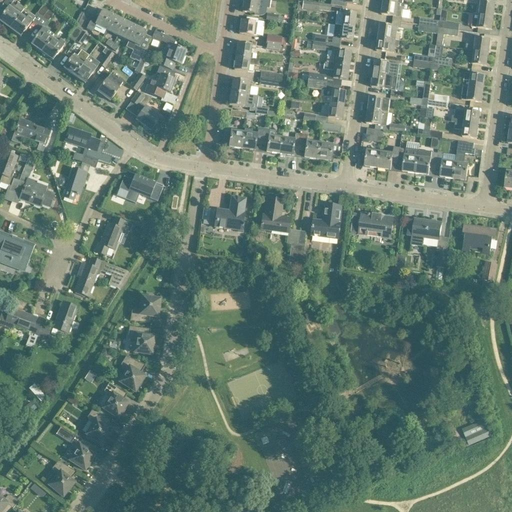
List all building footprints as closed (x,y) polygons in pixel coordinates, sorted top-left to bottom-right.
[(256,0),(243,0),(242,13),(255,14),(254,16),(260,17),(263,16),(264,15),(266,13),(266,8),(270,8),(270,0),(256,0),(257,0),(256,0)] [(384,1),(382,16),(393,17),(402,18),(403,11),(407,12),(408,6),(402,5),(402,4),(384,1)] [(330,13),(330,6),(303,2),(301,11),(318,13),(318,11),(330,13)] [(481,3),(480,12),(479,15),(494,17),(495,4),(481,2),(481,3)] [(24,9),(18,4),(16,7),(12,4),(9,8),(8,7),(0,18),(0,22),(10,30),(20,16),(19,16),(24,9)] [(64,16),(68,9),(59,4),(55,11),(64,16)] [(42,19),(50,9),(44,5),(37,15),(36,15),(42,19)] [(48,23),(55,13),(56,13),(50,9),(42,19),(48,24),(49,24),(48,23)] [(107,31),(114,17),(108,14),(108,13),(104,10),(103,12),(102,11),(99,19),(93,16),(86,30),(92,33),(95,26),(107,31)] [(84,13),(83,15),(80,13),(76,21),(79,23),(76,28),(82,31),(89,16),(84,13)] [(354,28),(356,15),(343,13),(343,14),(336,13),(336,18),(335,25),(354,28)] [(492,31),(494,17),(479,15),(479,16),(474,15),(472,28),(492,31)] [(31,24),(30,24),(34,19),(29,16),(26,20),(20,16),(10,30),(21,38),(31,24)] [(118,37),(125,22),(119,19),(120,18),(115,16),(115,17),(114,17),(107,31),(118,37)] [(440,16),(439,22),(438,28),(458,30),(459,25),(448,23),(449,17),(440,16)] [(241,21),(239,35),(255,37),(258,20),(246,18),(246,22),(241,21)] [(438,28),(439,22),(420,19),(419,25),(438,28)] [(129,42),(136,28),(131,25),(131,24),(127,21),(126,23),(125,22),(118,37),(128,42),(129,42)] [(352,42),(354,28),(335,25),(334,33),(335,34),(334,39),(352,42)] [(380,25),(379,37),(399,40),(400,35),(396,35),(397,28),(392,27),(380,25)] [(437,35),(438,28),(419,25),(418,32),(437,35)] [(127,45),(126,48),(133,51),(130,59),(139,63),(141,60),(146,50),(150,40),(145,37),(147,33),(142,30),(142,29),(138,27),(137,28),(136,28),(129,42),(128,42),(127,45)] [(82,31),(76,28),(69,38),(69,37),(68,38),(75,42),(82,32),(82,31)] [(438,28),(437,35),(444,35),(457,37),(458,30),(438,28)] [(42,54),(53,40),(46,34),(47,32),(43,29),(41,31),(30,45),(42,54)] [(86,45),(91,37),(83,32),(76,42),(81,46),(83,43),(86,45)] [(180,66),(186,52),(173,47),(176,40),(155,32),(152,40),(167,45),(159,66),(172,71),(174,64),(180,66)] [(442,47),(444,35),(437,35),(436,46),(442,47)] [(268,37),(267,43),(281,46),(286,46),(286,41),(282,40),(282,39),(268,37)] [(398,48),(399,40),(379,37),(377,52),(393,54),(394,48),(398,48)] [(489,53),(490,41),(476,39),(475,39),(476,39),(475,46),(466,45),(465,49),(489,53)] [(58,44),(53,40),(42,54),(53,61),(63,47),(65,44),(61,41),(58,44)] [(280,52),(281,46),(267,43),(266,50),(280,52)] [(325,51),(325,45),(313,43),(312,50),(325,51)] [(253,54),(251,54),(252,46),(238,44),(236,57),(252,60),(252,59),(253,54)] [(487,67),(489,53),(465,49),(464,57),(468,58),(468,63),(469,65),(472,65),(487,67)] [(106,68),(116,54),(110,50),(101,64),(106,68)] [(75,77),(86,62),(85,62),(89,56),(81,51),(77,56),(74,54),(64,69),(75,77)] [(327,57),(327,63),(326,64),(349,67),(351,53),(332,51),(331,58),(327,57)] [(433,64),(434,57),(415,55),(414,61),(433,64)] [(258,67),(259,61),(259,60),(252,59),(252,60),(236,57),(234,71),(248,73),(249,65),(258,67)] [(451,60),(439,58),(434,57),(433,64),(438,65),(451,66),(451,60)] [(145,61),(141,60),(139,63),(136,70),(135,70),(135,71),(140,74),(145,61)] [(432,70),(433,64),(414,61),(413,68),(432,70)] [(85,84),(95,69),(86,62),(75,77),(85,84)] [(400,65),(390,64),(375,62),(374,73),(399,77),(400,65)] [(347,81),(349,67),(326,64),(327,63),(324,63),(323,69),(334,70),(333,79),(347,81)] [(148,86),(145,93),(163,99),(166,92),(170,94),(172,88),(174,87),(175,84),(174,82),(175,81),(173,80),(175,73),(160,67),(154,81),(150,80),(148,86)] [(261,72),(260,80),(281,83),(282,76),(261,72)] [(397,92),(399,77),(374,73),(371,88),(397,92)] [(308,74),(307,81),(321,83),(326,84),(327,77),(308,74)] [(484,89),(485,77),(465,74),(463,86),(484,89)] [(119,78),(117,81),(110,76),(107,81),(107,80),(106,81),(98,93),(110,102),(124,82),(119,78)] [(137,92),(145,80),(140,76),(131,88),(137,92)] [(251,88),(253,88),(254,83),(232,80),(231,93),(250,96),(251,88)] [(260,80),(259,84),(281,87),(285,88),(286,84),(281,83),(260,80)] [(333,85),(326,84),(321,83),(307,81),(307,88),(321,90),(320,96),(321,97),(320,103),(329,105),(343,107),(345,93),(333,91),(333,85)] [(429,100),(430,94),(431,82),(426,81),(423,99),(429,100)] [(482,103),(484,89),(463,86),(461,100),(482,103)] [(152,98),(139,94),(138,93),(138,94),(137,94),(131,102),(137,106),(136,108),(142,112),(136,121),(151,131),(160,118),(146,108),(150,102),(152,98)] [(257,97),(250,96),(231,93),(229,106),(244,108),(249,109),(249,111),(255,112),(257,97)] [(448,103),(449,97),(430,94),(429,100),(448,103)] [(428,107),(429,100),(423,99),(411,97),(410,104),(428,107)] [(370,98),(368,111),(388,113),(390,101),(370,98)] [(447,110),(448,103),(429,100),(428,107),(447,110)] [(302,112),(304,105),(295,103),(293,109),(302,112)] [(341,120),(343,107),(329,105),(327,119),(341,120)] [(174,116),(176,108),(169,106),(166,113),(174,116)] [(267,116),(268,110),(256,108),(255,114),(267,116)] [(452,117),(451,123),(456,123),(478,126),(480,113),(465,111),(455,110),(454,117),(452,117)] [(246,120),(247,114),(231,111),(230,118),(246,120)] [(368,111),(366,124),(376,126),(375,131),(383,132),(404,135),(405,127),(391,125),(390,128),(386,127),(388,113),(368,111)] [(286,119),(296,120),(297,114),(287,112),(286,119)] [(315,123),(315,117),(304,115),(303,122),(315,123)] [(426,119),(424,130),(423,130),(422,136),(428,137),(442,139),(443,133),(430,131),(432,120),(426,119)] [(46,145),(50,132),(19,121),(14,134),(15,134),(12,142),(20,145),(23,137),(40,143),(37,151),(43,153),(45,145),(46,145)] [(477,140),(478,126),(456,123),(455,130),(463,131),(462,137),(477,140)] [(338,127),(322,125),(319,124),(318,131),(337,133),(338,127)] [(69,129),(65,142),(86,149),(88,150),(86,157),(98,161),(110,165),(112,157),(101,154),(104,143),(100,142),(90,139),(91,136),(90,136),(77,132),(77,131),(69,129)] [(261,145),(264,130),(258,129),(258,132),(244,130),(244,133),(241,150),(254,152),(255,145),(261,145)] [(276,132),(270,131),(264,130),(261,145),(267,146),(266,153),(279,155),(282,138),(275,137),(276,132)] [(363,135),(362,143),(369,143),(370,136),(383,138),(383,132),(375,131),(368,130),(367,136),(363,135)] [(241,150),(244,133),(231,131),(231,132),(225,131),(223,143),(229,144),(229,148),(241,150)] [(299,151),(302,136),(296,135),(295,140),(282,138),(279,155),(292,157),(293,150),(299,151)] [(302,136),(299,151),(305,152),(304,159),(317,161),(320,144),(321,138),(308,136),(302,136)] [(474,144),(459,142),(457,153),(474,156),(475,150),(473,150),(474,144)] [(336,157),(338,146),(320,144),(317,161),(332,163),(333,157),(336,157)] [(397,165),(400,149),(394,148),(393,154),(380,152),(377,169),(391,171),(392,164),(397,165)] [(415,175),(419,152),(400,149),(397,165),(403,166),(402,173),(415,175)] [(360,153),(359,160),(366,161),(365,168),(377,169),(380,152),(367,150),(367,154),(360,153)] [(435,170),(437,154),(419,152),(415,175),(428,176),(429,170),(435,170)] [(14,172),(12,171),(16,158),(17,158),(4,153),(3,153),(4,153),(0,163),(0,175),(2,176),(0,181),(0,183),(9,187),(14,172)] [(52,155),(45,153),(42,160),(49,163),(52,155)] [(21,154),(18,161),(25,164),(28,157),(21,154)] [(453,180),(455,163),(442,161),(443,155),(437,154),(435,170),(441,171),(440,178),(453,180)] [(84,156),(82,164),(95,168),(98,161),(86,157),(84,156)] [(466,182),(468,165),(455,163),(453,180),(466,182)] [(79,195),(82,187),(86,174),(73,169),(64,198),(73,201),(75,195),(77,196),(78,195),(79,195)] [(19,181),(14,193),(21,196),(19,200),(20,200),(33,204),(33,205),(40,208),(41,205),(49,208),(54,195),(46,192),(47,187),(37,183),(37,182),(27,178),(28,177),(21,174),(19,181)] [(157,202),(163,189),(155,186),(156,184),(142,178),(140,184),(124,177),(119,190),(128,193),(125,200),(135,204),(139,195),(157,202)] [(14,180),(9,191),(14,193),(19,181),(14,180)] [(243,225),(244,214),(243,214),(245,200),(231,198),(229,212),(217,210),(214,228),(238,231),(237,232),(242,233),(244,225),(243,225)] [(289,230),(290,219),(281,218),(283,201),(267,199),(265,216),(263,215),(261,230),(288,234),(286,244),(290,245),(288,261),(294,262),(299,232),(289,230)] [(339,226),(342,207),(326,205),(323,223),(314,222),(312,236),(339,240),(341,226),(339,226)] [(353,215),(351,235),(359,236),(360,232),(381,235),(381,239),(391,240),(394,219),(362,214),(362,216),(353,215)] [(116,243),(121,230),(122,230),(124,231),(127,223),(115,219),(112,226),(108,224),(104,238),(103,238),(100,245),(99,244),(95,252),(105,256),(108,248),(113,250),(116,243)] [(409,221),(407,237),(413,237),(411,246),(423,248),(424,246),(437,248),(438,241),(439,241),(442,224),(415,220),(415,221),(409,221)] [(495,242),(496,231),(490,230),(489,232),(484,231),(484,229),(464,227),(463,237),(467,238),(465,246),(490,250),(491,241),(495,242)] [(35,245),(23,241),(0,232),(0,259),(10,264),(9,267),(25,273),(35,245)] [(307,233),(299,232),(294,262),(301,263),(303,247),(305,247),(307,233)] [(444,269),(447,250),(439,249),(437,268),(444,269)] [(116,268),(91,259),(89,266),(82,264),(77,278),(80,279),(75,292),(92,299),(88,297),(93,283),(98,271),(112,276),(108,285),(118,289),(128,273),(116,268)] [(494,283),(497,266),(486,264),(482,280),(494,283)] [(396,270),(395,278),(403,279),(404,271),(396,270)] [(157,318),(160,300),(142,298),(140,310),(134,309),(131,312),(130,321),(151,324),(152,317),(157,318)] [(68,334),(77,308),(63,303),(60,311),(61,311),(57,321),(56,320),(53,329),(68,334)] [(36,338),(41,326),(35,323),(37,319),(29,316),(28,317),(19,313),(19,312),(11,309),(9,313),(3,311),(0,318),(0,325),(12,330),(14,326),(30,332),(28,336),(30,336),(26,346),(33,349),(36,338)] [(46,342),(51,329),(41,326),(36,338),(46,342)] [(154,338),(149,337),(150,330),(129,327),(128,337),(130,340),(136,340),(134,353),(152,356),(154,338)] [(135,392),(144,377),(140,374),(145,366),(126,357),(121,365),(122,369),(126,372),(120,383),(135,392)] [(128,404),(123,401),(127,395),(109,384),(104,392),(105,395),(110,398),(103,409),(118,419),(128,404)] [(111,430),(106,427),(110,421),(92,410),(87,418),(88,421),(93,425),(86,435),(101,445),(111,430)] [(489,428),(466,439),(469,447),(490,438),(492,437),(489,428)] [(94,456),(90,453),(93,447),(76,436),(71,444),(71,448),(76,451),(70,461),(85,471),(94,456)] [(70,480),(76,473),(58,461),(52,469),(52,473),(57,476),(49,486),(63,498),(74,484),(70,480)] [(0,511),(10,511),(18,502),(11,496),(7,497),(4,501),(0,497),(0,511)]
